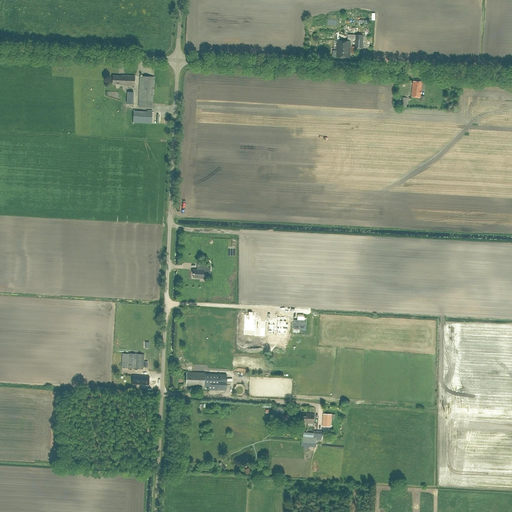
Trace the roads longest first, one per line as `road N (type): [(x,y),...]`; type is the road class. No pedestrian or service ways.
road 1 (unclassified): [(155,511),(177,61)]
road 2 (unclassified): [(511,76),(177,61)]
road 3 (unclassified): [(177,61),(0,52)]
